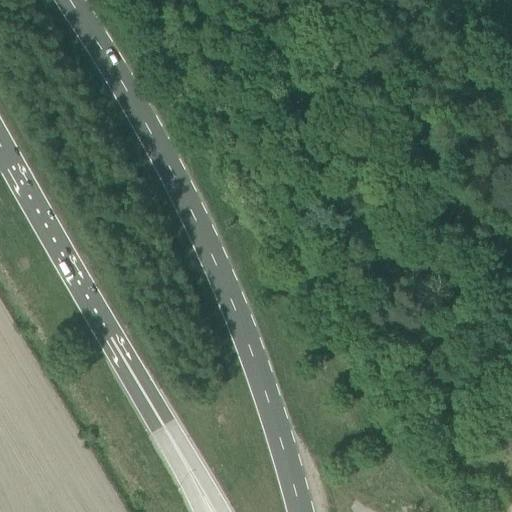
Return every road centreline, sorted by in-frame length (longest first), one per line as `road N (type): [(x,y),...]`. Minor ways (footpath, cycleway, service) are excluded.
road 1 (primary): [(300,511),(227,292),(147,129),(70,0)]
road 2 (primary): [(0,151),(189,468)]
